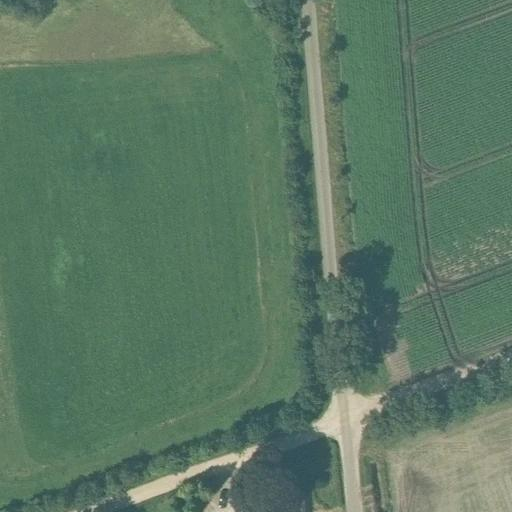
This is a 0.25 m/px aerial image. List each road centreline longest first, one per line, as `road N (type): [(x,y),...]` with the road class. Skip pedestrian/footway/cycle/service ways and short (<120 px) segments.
road 1 (unclassified): [(355,511),(307,0)]
road 2 (track): [(511,357),(98,511)]
